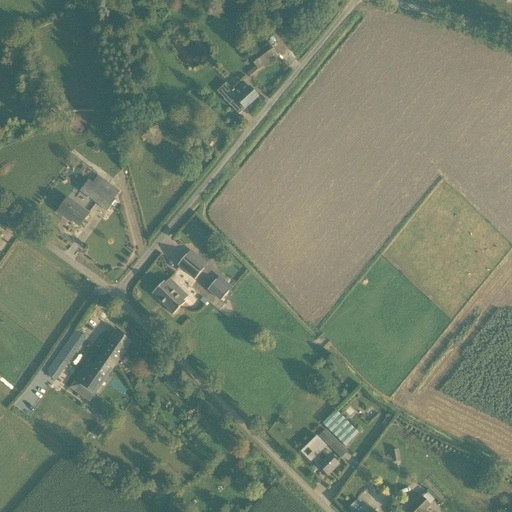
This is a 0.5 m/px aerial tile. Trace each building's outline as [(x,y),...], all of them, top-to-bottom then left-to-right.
[(268,43),(249,57),(258,70),(277,56),(268,43)] [(249,88),(239,97),(226,83),(217,92),(230,106),(239,115),(239,114),(244,109),(244,110),(258,97),(249,88)] [(159,129),(152,120),(136,132),(143,142),(159,129)] [(208,141),(206,146),(211,149),(214,143),(208,141)] [(114,199),(119,192),(98,176),(93,184),(88,181),(80,192),(107,212),(115,200),(114,199)] [(89,214),(67,199),(57,213),(68,220),(69,219),(80,227),(89,214)] [(186,256),(178,266),(195,280),(203,270),(186,256)] [(215,281),(207,290),(221,301),(229,292),(215,281)] [(164,282),(152,294),(173,315),(185,303),(183,302),(188,297),(179,288),(174,293),(164,282)] [(100,359),(113,368),(132,342),(115,331),(108,341),(111,342),(100,359)] [(70,338),(68,341),(78,349),(81,345),(70,338)] [(56,358),(67,365),(75,353),(65,346),(56,358)] [(55,381),(67,365),(56,358),(47,371),(50,373),(48,376),(55,381)] [(90,402),(94,396),(113,368),(100,359),(95,366),(89,362),(75,382),(74,381),(70,388),(90,402)] [(358,433),(335,411),(322,424),(345,447),(358,433)] [(98,438),(105,428),(98,423),(91,433),(98,438)] [(325,430),(320,436),(341,458),(347,452),(325,430)] [(317,439),(309,447),(315,454),(311,459),(319,466),(318,466),(328,476),(338,466),(329,456),(321,449),(325,446),(326,447),(327,447),(317,437),(316,437),(317,439)] [(400,461),(398,449),(389,451),(391,463),(400,461)] [(426,511),(425,511),(430,506),(421,497),(407,511),(426,511)]
